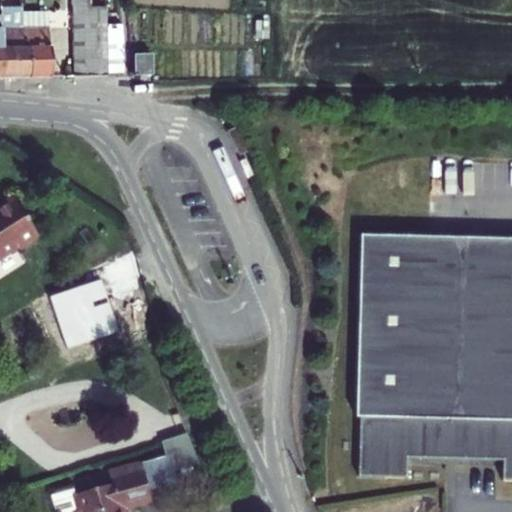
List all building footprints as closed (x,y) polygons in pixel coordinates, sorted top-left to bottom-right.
[(77,23),(77,75),(92,74),(92,47),(92,23),(77,23)] [(33,43),(25,28),(19,29),(6,29),(6,76),(33,76),(33,43)] [(49,76),(55,76),(55,28),(25,28),(33,43),(33,76),(49,76)] [(92,74),(111,74),(110,46),(92,47),(92,74)] [(110,46),(111,74),(129,74),(127,46),(110,46)] [(159,54),(141,54),(140,75),(159,75),(159,54)] [(230,141),(239,136),(229,117),(220,121),(230,141)] [(0,265),(21,253),(23,256),(43,244),(18,204),(0,214),(0,265)] [(511,244),(361,243),(358,426),(362,426),(361,485),(410,486),(410,466),(506,467),(506,487),(511,487),(511,244)] [(172,454),(143,461),(148,482),(177,474),(172,454)] [(121,511),(126,510),(153,502),(144,471),(111,481),(113,485),(76,496),(81,511),(80,511),(121,511)]
